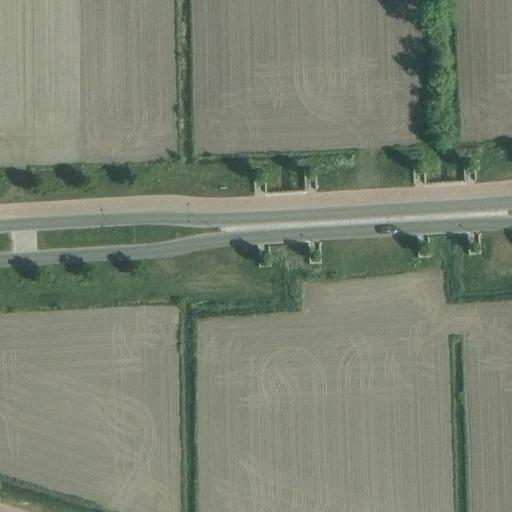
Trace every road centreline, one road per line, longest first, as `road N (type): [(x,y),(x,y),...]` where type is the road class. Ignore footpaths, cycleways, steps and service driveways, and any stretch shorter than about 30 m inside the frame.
road 1 (tertiary): [(0,260),(511,224)]
road 2 (tertiary): [(511,203),(0,226)]
